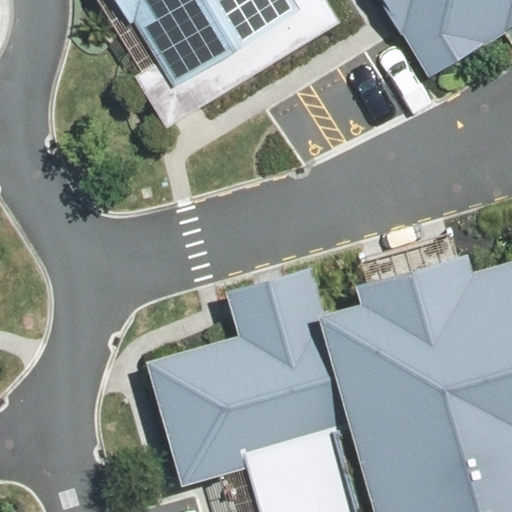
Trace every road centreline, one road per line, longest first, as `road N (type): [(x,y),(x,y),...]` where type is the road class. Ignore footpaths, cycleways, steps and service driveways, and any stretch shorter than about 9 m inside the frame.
road 1 (residential): [(87,278),(173,256),(511,104)]
road 2 (residential): [(0,107),(58,204),(87,278)]
road 3 (residential): [(87,278),(68,425)]
